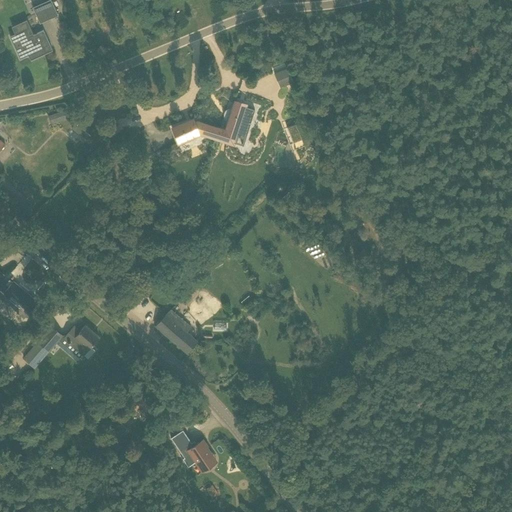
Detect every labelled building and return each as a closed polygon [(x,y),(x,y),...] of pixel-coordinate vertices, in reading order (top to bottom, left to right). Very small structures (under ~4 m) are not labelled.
[(40,23),(58,15),(50,0),(49,0),(33,8),(40,23)] [(45,54),(53,50),(44,30),(29,37),(26,29),(10,36),(20,59),(43,49),(45,52),(44,53),(45,54)] [(293,83),(287,67),(274,73),(280,88),(293,83)] [(235,101),(231,115),(226,131),(197,122),(195,123),(193,119),(172,128),(178,143),(199,135),(199,134),(200,134),(233,144),(237,135),(244,137),(249,123),(241,120),(246,105),(235,101)] [(49,115),(52,124),(66,119),(63,110),(49,115)] [(80,118),(72,127),(86,139),(94,130),(80,118)] [(112,135),(122,128),(117,122),(107,129),(112,135)] [(300,139),(295,124),(287,127),(292,142),(300,139)] [(194,286),(199,280),(197,279),(200,276),(194,271),(192,273),(181,284),(192,294),(197,288),(194,286)] [(0,298),(24,319),(37,303),(12,282),(7,288),(0,282),(3,279),(0,276),(0,298)] [(156,326),(187,353),(198,341),(187,332),(191,327),(171,309),(167,314),(166,314),(156,326)] [(64,337),(51,326),(24,357),(35,367),(56,342),(77,360),(83,354),(88,359),(95,351),(91,347),(99,337),(85,325),(80,331),(74,326),(64,337)] [(146,417),(158,403),(142,389),(133,399),(134,400),(130,404),(146,417)] [(190,454),(197,465),(212,455),(207,447),(208,447),(203,439),(193,445),(191,443),(180,451),(185,458),(190,454)]
